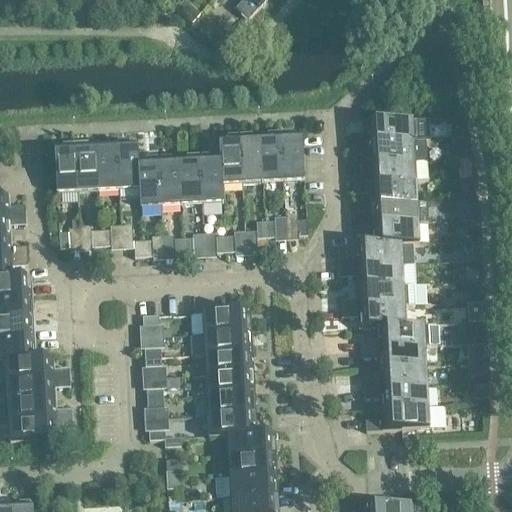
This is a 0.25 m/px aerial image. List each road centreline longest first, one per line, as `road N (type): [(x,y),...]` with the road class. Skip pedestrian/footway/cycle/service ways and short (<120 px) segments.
road 1 (residential): [(0,480),(119,472),(116,362),(75,325),(73,297)]
road 2 (residential): [(292,282),(73,297)]
road 3 (residential): [(292,282),(294,372),(318,452),(330,466)]
road 4 (residential): [(332,124),(331,231),(292,282)]
road 5 (tertiary): [(511,147),(503,0)]
road 6 (residential): [(73,297),(39,278),(33,171)]
